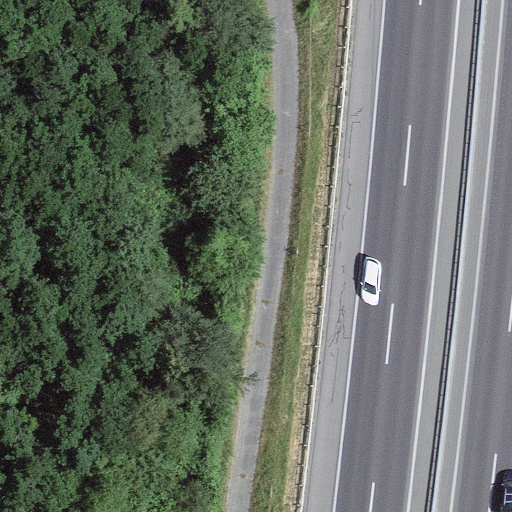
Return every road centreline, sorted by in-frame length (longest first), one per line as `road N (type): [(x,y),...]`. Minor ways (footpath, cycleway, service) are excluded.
road 1 (track): [(236,511),(277,214),(284,124),(277,0)]
road 2 (motorway): [(419,0),(369,511)]
road 3 (motorway): [(488,511),(511,293)]
